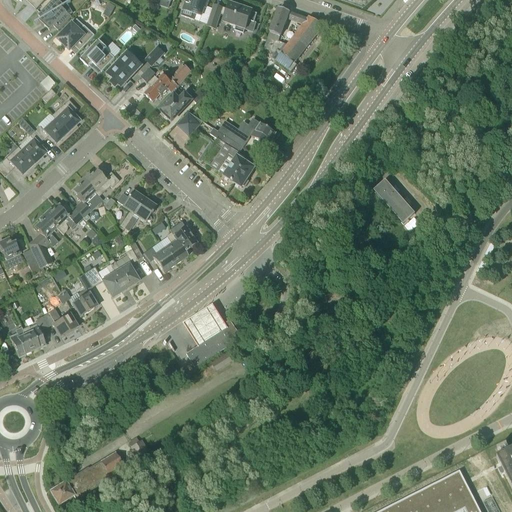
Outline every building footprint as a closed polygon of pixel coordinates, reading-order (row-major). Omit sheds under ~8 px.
[(17,0),(21,2),(22,0),(25,0),(25,1),(36,10),(35,10),(36,11),(46,0),(17,0)] [(64,7),(57,0),(56,0),(54,0),(38,17),(41,20),(36,23),(36,24),(39,22),(49,32),(54,27),(58,32),(71,18),(62,9),(64,7)] [(186,0),(184,6),(182,11),(184,12),(182,17),(194,21),(196,16),(202,18),(205,10),(206,10),(207,6),(209,5),(210,1),(209,0),(186,0)] [(238,7),(238,6),(238,7),(230,4),(227,11),(222,10),(222,9),(214,6),(207,27),(215,30),(221,14),(226,16),(223,23),(236,28),(234,32),(243,35),(245,31),(249,22),(254,24),(257,15),(252,13),(252,12),(242,8),(241,7),(241,8),(238,7)] [(109,19),(112,12),(107,9),(103,15),(109,19)] [(308,20),(279,9),(266,44),(276,48),(280,37),(281,37),(287,21),(302,26),(281,54),(277,51),(271,59),(291,74),(297,66),(293,63),(323,26),(309,18),(308,20)] [(141,30),(136,25),(132,29),(137,34),(141,30)] [(74,47),(80,52),(95,37),(84,27),(79,32),(72,26),(68,29),(61,36),(62,36),(58,40),(61,43),(61,44),(66,48),(70,51),(74,47)] [(99,41),(83,58),(80,61),(88,69),(92,64),(101,73),(114,59),(105,51),(107,49),(99,41)] [(157,47),(144,61),(152,68),(157,63),(160,66),(164,61),(161,59),(165,55),(157,47)] [(199,52),(203,58),(210,54),(206,48),(199,52)] [(112,69),(113,70),(107,75),(113,81),(112,82),(117,87),(118,86),(121,89),(142,67),(128,54),(119,63),(118,63),(112,69)] [(165,75),(162,72),(149,86),(152,89),(145,96),(153,103),(160,96),(161,98),(168,90),(172,94),(191,72),(183,65),(169,81),(164,77),(165,75)] [(149,69),(140,78),(147,84),(155,75),(149,69)] [(41,84),(49,92),(57,85),(49,76),(41,84)] [(206,94),(202,89),(192,100),(196,104),(206,94)] [(51,91),(41,100),(46,104),(55,96),(51,91)] [(185,108),(191,102),(183,95),(180,99),(178,97),(177,98),(176,96),(161,111),(172,122),(185,108)] [(263,99),(269,103),(272,99),(266,95),(263,99)] [(55,121),(69,136),(76,129),(75,127),(79,123),(72,115),(77,111),(69,102),(64,106),(63,106),(51,117),(55,121)] [(188,117),(176,129),(187,140),(202,126),(188,117)] [(214,130),(243,149),(250,139),(224,122),(222,125),(212,118),(207,125),(214,129),(214,130)] [(69,136),(55,121),(43,132),(40,128),(35,133),(43,142),(48,138),(55,146),(60,141),(62,143),(69,136)] [(276,134),(260,124),(256,131),(252,129),(248,136),(268,148),(276,135),(275,135),(276,134)] [(25,132),(30,137),(35,133),(30,128),(25,132)] [(239,155),(243,149),(214,130),(211,133),(217,137),(215,139),(232,150),(217,172),(241,189),(254,169),(242,161),(244,158),(239,155)] [(39,147),(43,142),(35,133),(30,137),(29,138),(33,142),(22,153),(35,167),(43,160),(41,159),(46,155),(39,147)] [(10,156),(1,164),(10,174),(15,169),(22,177),(27,173),(28,174),(35,167),(22,153),(14,160),(10,156)] [(0,173),(5,178),(10,174),(1,164),(0,165),(0,173)] [(83,181),(99,198),(99,197),(110,187),(112,189),(118,183),(110,175),(110,174),(104,180),(97,172),(92,176),(91,176),(90,177),(88,176),(83,181)] [(102,202),(99,198),(83,181),(77,186),(79,187),(77,189),(78,189),(73,194),(81,203),(74,210),(83,219),(83,220),(86,223),(90,219),(87,216),(91,213),(85,207),(89,203),(95,209),(102,202)] [(414,216),(392,189),(385,181),(384,183),(384,184),(376,191),(375,190),(373,191),(402,227),(414,216)] [(123,232),(144,200),(133,193),(128,199),(127,200),(122,196),(118,203),(123,207),(122,209),(129,213),(120,227),(119,229),(123,232)] [(109,201),(105,206),(104,208),(107,215),(110,211),(115,203),(111,200),(110,199),(109,201)] [(123,232),(121,235),(122,236),(126,231),(129,233),(137,219),(145,224),(147,220),(150,222),(151,220),(151,216),(152,215),(152,214),(156,208),(144,200),(123,232)] [(83,219),(74,210),(67,217),(58,208),(53,212),(52,213),(50,211),(45,217),(57,230),(58,229),(63,236),(66,233),(67,229),(65,225),(66,225),(71,231),(83,220),(83,219)] [(51,236),(57,230),(45,217),(39,222),(41,223),(39,225),(40,225),(35,230),(41,236),(34,242),(28,245),(30,251),(31,251),(40,271),(42,276),(45,275),(43,269),(53,264),(45,249),(49,246),(53,249),(58,244),(51,236)] [(157,227),(160,233),(165,229),(162,224),(157,227)] [(171,234),(185,253),(196,245),(182,224),(178,227),(177,226),(169,232),(171,234)] [(188,258),(185,253),(171,234),(167,237),(172,244),(164,250),(175,266),(188,258)] [(103,242),(97,236),(91,241),(97,247),(103,242)] [(118,246),(123,243),(119,237),(114,239),(118,246)] [(19,252),(20,251),(16,244),(11,246),(8,241),(0,244),(0,252),(0,253),(4,261),(2,262),(6,271),(23,263),(22,262),(23,261),(19,252)] [(207,246),(204,242),(199,246),(203,250),(207,246)] [(132,251),(138,261),(143,258),(141,256),(133,243),(128,246),(131,251),(132,251)] [(156,255),(152,249),(141,256),(143,258),(147,265),(154,261),(163,274),(175,266),(164,250),(156,255)] [(32,275),(40,271),(31,251),(30,251),(23,254),(32,275)] [(132,251),(131,251),(127,254),(125,255),(127,257),(115,264),(115,263),(110,266),(125,291),(139,282),(138,282),(129,267),(138,261),(132,251)] [(98,252),(92,256),(94,260),(101,257),(98,252)] [(86,274),(94,269),(91,265),(83,270),(86,274)] [(111,299),(125,291),(110,266),(106,268),(106,269),(110,276),(101,281),(97,274),(94,269),(83,276),(92,289),(102,283),(107,290),(112,298),(111,299)] [(56,274),(52,276),(56,283),(61,281),(56,274)] [(87,292),(92,289),(83,276),(78,279),(85,291),(78,295),(80,300),(72,305),(80,318),(97,308),(87,292)] [(60,294),(66,303),(70,300),(65,291),(60,294)] [(62,305),(66,303),(60,294),(56,296),(62,305)] [(182,323),(198,347),(228,329),(213,304),(182,323)] [(43,319),(47,329),(53,326),(61,339),(77,329),(69,315),(60,320),(55,311),(44,317),(45,318),(43,319)] [(39,333),(47,329),(43,319),(45,318),(44,317),(36,321),(36,322),(35,322),(36,326),(29,329),(29,327),(22,330),(24,335),(32,353),(45,347),(39,333)] [(241,338),(230,322),(200,343),(201,345),(198,347),(186,355),(196,370),(238,340),(241,338)] [(32,353),(24,335),(18,338),(17,335),(9,338),(19,359),(32,353)] [(150,455),(141,441),(131,448),(138,462),(150,455)] [(511,450),(509,451),(506,445),(497,450),(500,456),(497,458),(511,488),(511,450)] [(49,457),(53,463),(57,460),(56,459),(62,455),(60,451),(49,457)] [(122,465),(115,454),(88,471),(88,469),(50,492),(58,506),(73,496),(76,501),(110,479),(113,484),(133,471),(127,462),(122,465)] [(472,511),(458,484),(401,511),(472,511)]
